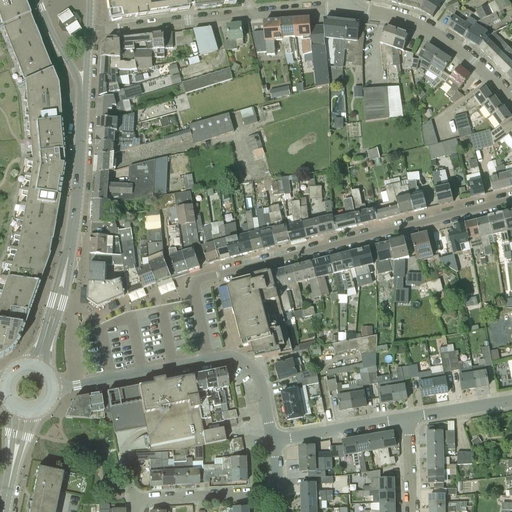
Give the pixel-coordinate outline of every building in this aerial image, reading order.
[(58,85),(24,0),(0,0),(0,73),(7,71),(16,94),(20,140),(0,142),(0,154),(6,156),(63,150),(58,85)] [(106,0),(109,21),(188,10),(188,7),(193,6),(192,0),(106,0)] [(399,0),(399,4),(421,11),(428,0),(399,0)] [(428,0),(421,11),(433,19),(443,4),(438,0),(428,0)] [(478,23),(493,15),(488,5),(475,12),(476,13),(474,14),(468,10),(456,13),(454,16),(446,27),(465,39),(478,23)] [(71,11),(60,18),(59,25),(63,31),(69,33),(80,25),(82,19),(78,12),(71,11)] [(503,18),(501,16),(499,12),(493,15),(478,23),(465,39),(479,49),(492,36),(491,35),(488,33),(483,30),(494,26),(493,23),(503,18)] [(309,26),(310,26),(309,18),(294,20),(296,38),(303,37),(304,40),(301,40),(303,56),(304,56),(306,55),(309,55),(311,54),(311,48),(309,26)] [(283,42),(285,56),(291,55),(292,55),(291,46),(290,38),(296,38),(294,20),(281,21),(282,42),(283,42)] [(346,43),(348,23),(324,20),(324,26),(324,39),(334,40),(333,47),(336,47),(334,68),(343,69),(345,50),(346,43)] [(274,42),(282,42),(281,21),(265,22),(265,32),(252,33),(257,53),(266,53),(267,56),(275,55),(274,42)] [(346,43),(345,50),(349,50),(347,64),(352,64),(352,67),(363,67),(362,55),(365,34),(359,33),(360,24),(348,23),(346,43)] [(226,50),(233,50),(238,49),(237,41),(244,40),(242,24),(228,26),(229,40),(224,41),(226,50)] [(309,26),(311,48),(325,46),(325,41),(324,39),(324,26),(310,26),(309,26)] [(391,49),(397,31),(386,27),(380,44),(385,46),(387,65),(393,65),(391,49)] [(201,55),(218,50),(212,28),(194,30),(201,55)] [(391,49),(393,65),(393,67),(397,67),(400,67),(400,70),(398,51),(403,52),(409,35),(397,31),(391,49)] [(152,50),(153,57),(164,57),(165,49),(173,48),(172,32),(153,34),(154,49),(152,50)] [(495,63),(510,50),(504,43),(504,42),(494,32),(492,36),(479,49),(494,63),(495,63)] [(135,50),(152,50),(154,49),(153,34),(123,38),(124,46),(124,51),(135,50)] [(124,51),(124,46),(121,46),(120,38),(108,40),(103,45),(102,57),(111,56),(111,70),(128,71),(131,71),(153,67),(152,57),(153,57),(152,50),(135,50),(124,51)] [(427,71),(439,53),(427,45),(418,59),(422,61),(419,66),(427,71)] [(325,51),(325,46),(311,48),(311,54),(314,72),(316,88),(316,89),(328,86),(329,86),(325,51)] [(508,77),(511,73),(511,47),(510,50),(495,63),(508,77)] [(410,70),(413,59),(414,54),(407,53),(403,69),(410,70)] [(445,84),(451,77),(444,72),(451,61),(439,53),(427,71),(427,72),(437,79),(430,85),(434,90),(442,81),(445,84)] [(129,76),(128,71),(111,70),(111,56),(102,57),(101,68),(101,76),(107,76),(107,83),(118,84),(117,78),(129,76)] [(413,59),(410,70),(416,71),(418,61),(413,59)] [(176,64),(167,67),(170,76),(179,73),(176,64)] [(451,77),(445,84),(451,89),(447,94),(451,98),(449,101),(454,104),(464,97),(458,91),(460,88),(470,76),(459,67),(451,77)] [(220,71),(223,82),(233,79),(230,68),(220,71)] [(214,85),(223,82),(220,71),(210,74),(214,85)] [(204,88),(214,85),(210,74),(201,77),(204,88)] [(179,75),(170,77),(172,85),(181,83),(179,75)] [(101,76),(100,96),(100,99),(115,96),(115,99),(126,97),(127,101),(133,99),(130,88),(124,90),(120,91),(118,84),(107,83),(107,76),(101,76)] [(195,91),(204,88),(201,77),(191,80),(195,91)] [(150,82),(151,87),(143,89),(144,91),(164,86),(162,79),(150,82)] [(185,94),(195,91),(191,80),(182,82),(185,94)] [(282,98),(290,96),(288,87),(280,89),(282,98)] [(365,122),(389,119),(387,88),(363,89),(365,122)] [(493,99),(493,98),(485,88),(473,97),(482,109),(483,108),(483,107),(493,99)] [(416,94),(420,98),(425,94),(421,90),(416,94)] [(100,99),(99,115),(108,114),(125,112),(123,102),(127,101),(126,97),(115,99),(115,96),(100,99)] [(503,108),(502,108),(495,97),(493,98),(493,99),(483,107),(483,108),(491,118),(492,117),(503,108)] [(261,114),(262,115),(280,110),(279,104),(261,109),(263,113),(261,114)] [(253,108),(255,117),(262,115),(261,114),(259,106),(253,108)] [(492,140),(503,131),(501,128),(511,119),(511,118),(504,107),(502,108),(503,108),(492,117),(499,126),(490,133),(492,140)] [(155,109),(156,117),(165,116),(164,108),(155,109)] [(152,110),(143,112),(145,122),(154,119),(152,110)] [(97,133),(115,132),(118,133),(118,129),(134,130),(134,115),(118,117),(118,119),(108,119),(108,114),(99,115),(99,119),(98,119),(97,133)] [(454,117),(456,124),(468,121),(466,114),(454,117)] [(194,146),(234,133),(229,115),(188,126),(182,128),(183,133),(164,139),(166,146),(192,138),(194,146)] [(423,133),(435,130),(432,120),(423,127),(423,133)] [(458,131),(470,128),(468,121),(456,124),(458,131)] [(470,128),(458,131),(460,138),(470,136),(472,135),(470,128)] [(424,140),(437,137),(435,130),(423,133),(424,140)] [(492,140),(490,133),(490,131),(472,135),(470,136),(474,151),(493,146),(492,140)] [(507,136),(503,131),(492,140),(493,146),(502,139),(507,136)] [(134,140),(136,140),(135,134),(128,133),(123,133),(122,139),(115,139),(115,132),(97,133),(97,144),(115,144),(116,143),(133,143),(134,140)] [(258,134),(247,138),(252,152),(267,147),(263,137),(259,138),(258,134)] [(425,148),(429,147),(439,144),(437,137),(424,140),(425,148)] [(442,143),(446,157),(460,152),(456,139),(442,143)] [(140,140),(136,140),(134,140),(133,143),(116,143),(115,144),(97,144),(96,156),(106,156),(114,154),(114,155),(122,152),(140,146),(140,140)] [(438,159),(446,157),(442,143),(439,144),(429,147),(430,161),(438,159)] [(380,159),(377,149),(367,151),(370,161),(380,159)] [(0,359),(2,359),(3,358),(6,357),(8,356),(9,354),(11,352),(13,351),(14,349),(16,347),(17,345),(19,341),(49,256),(65,166),(64,166),(63,152),(64,152),(63,150),(6,156),(0,154),(0,359)] [(114,155),(114,154),(106,156),(96,156),(95,177),(110,173),(111,173),(111,171),(113,171),(114,155)] [(166,196),(168,158),(155,161),(153,195),(166,196)] [(119,204),(153,198),(153,195),(155,161),(129,168),(128,186),(109,184),(110,173),(95,177),(93,203),(112,202),(112,201),(117,199),(119,204)] [(504,165),(503,166),(497,168),(495,168),(497,177),(490,178),(493,192),(510,188),(507,175),(504,165)] [(481,179),(478,168),(470,170),(473,181),(467,183),(471,198),(485,194),(481,179)] [(452,202),(446,170),(432,173),(438,205),(452,202)] [(186,191),(194,190),(192,176),(184,177),(186,191)] [(284,194),(284,195),(290,194),(288,178),(282,179),(284,194)] [(273,196),(284,194),(282,179),(271,180),(273,196)] [(408,185),(410,198),(413,212),(427,209),(423,193),(419,194),(418,188),(417,188),(416,181),(408,182),(407,182),(408,185)] [(413,212),(410,198),(408,185),(401,187),(400,183),(393,185),(400,215),(413,212)] [(378,221),(400,215),(393,185),(385,187),(389,203),(374,206),(375,209),(378,221)] [(378,221),(375,209),(367,211),(365,204),(362,205),(359,190),(351,191),(352,198),(351,198),(357,227),(378,221)] [(196,226),(194,218),(190,193),(174,195),(176,208),(183,253),(182,253),(188,272),(200,268),(193,250),(194,249),(193,245),(198,244),(197,234),(196,226)] [(336,231),(357,227),(351,198),(344,200),(346,216),(343,217),(334,219),(336,231)] [(112,205),(119,204),(117,199),(112,201),(112,202),(93,203),(92,221),(111,221),(112,205)] [(322,227),(320,219),(308,222),(306,201),(300,201),(300,202),(302,224),(306,239),(318,236),(316,229),(322,227)] [(336,231),(334,219),(331,201),(325,202),(326,218),(320,219),(322,227),(316,229),(318,236),(335,232),(336,231)] [(291,243),(306,239),(302,224),(300,202),(291,203),(292,216),(287,217),(289,227),(287,228),(291,243)] [(276,247),(277,247),(291,243),(287,228),(286,225),(283,226),(280,212),(278,205),(271,207),(271,208),(272,214),(269,214),(272,228),(276,247)] [(183,253),(176,208),(171,209),(172,218),(171,218),(172,227),(167,228),(171,257),(170,258),(176,276),(188,272),(182,253),(183,253)] [(263,250),(276,247),(272,228),(269,214),(269,209),(263,210),(257,211),(258,218),(260,232),(263,250)] [(164,261),(162,227),(160,211),(156,212),(147,213),(144,213),(145,229),(149,263),(156,284),(171,278),(164,261)] [(511,211),(502,214),(507,231),(510,251),(511,258),(511,265),(511,211)] [(263,250),(260,232),(258,218),(253,219),(252,212),(246,212),(247,225),(248,235),(253,253),(263,250)] [(505,259),(511,258),(510,251),(507,231),(502,214),(489,218),(493,235),(493,236),(501,234),(501,235),(500,235),(505,259)] [(494,243),(493,236),(493,235),(489,218),(477,221),(480,237),(483,247),(485,256),(492,255),(490,246),(489,244),(494,243)] [(111,221),(92,221),(91,236),(119,237),(115,220),(111,221)] [(470,250),(483,247),(480,237),(477,221),(465,224),(468,239),(467,239),(468,244),(469,244),(470,250)] [(142,290),(136,271),(134,249),(133,241),(130,222),(129,222),(125,223),(124,223),(125,230),(118,231),(119,237),(122,256),(123,266),(124,273),(125,273),(126,282),(125,282),(128,295),(142,290)] [(241,256),(237,237),(235,224),(224,226),(226,240),(231,258),(241,256)] [(461,246),(468,244),(467,239),(468,239),(465,224),(453,227),(454,231),(448,233),(452,247),(450,247),(453,257),(455,256),(455,255),(461,254),(463,254),(461,246)] [(241,256),(253,253),(248,235),(247,225),(241,226),(242,231),(243,236),(237,237),(241,256)] [(218,262),(231,258),(226,240),(224,226),(219,228),(220,235),(212,237),(214,243),(218,262)] [(214,243),(212,237),(212,233),(211,227),(203,229),(207,246),(202,248),(208,266),(219,262),(218,262),(214,243)] [(417,262),(434,258),(428,234),(411,238),(417,262)] [(122,256),(119,237),(91,236),(90,255),(111,256),(122,256)] [(393,278),(393,286),(393,303),(408,304),(408,289),(403,289),(403,271),(405,271),(405,260),(410,259),(405,240),(389,243),(393,260),(394,263),(393,278)] [(142,290),(156,284),(149,263),(147,241),(140,242),(142,269),(136,271),(142,290)] [(393,260),(389,243),(375,246),(377,255),(375,256),(376,264),(376,283),(381,283),(381,276),(384,275),(385,277),(388,276),(385,262),(393,260)] [(351,254),(355,270),(357,278),(370,275),(368,267),(373,266),(369,249),(351,254)] [(350,271),(355,270),(351,254),(342,256),(344,264),(342,265),(344,272),(344,273),(348,290),(354,289),(350,271)] [(108,284),(109,265),(123,266),(122,256),(111,256),(90,255),(90,264),(89,283),(108,284)] [(340,274),(344,273),(344,272),(342,265),(344,264),(342,256),(330,259),(334,275),(337,289),(337,293),(338,296),(344,296),(344,287),(343,288),(340,274)] [(324,278),(334,275),(330,259),(312,263),(321,298),(329,296),(324,278)] [(314,300),(321,298),(312,263),(293,268),(297,285),(298,284),(309,282),(314,300)] [(303,305),(298,284),(297,285),(293,268),(284,270),(288,287),(290,290),(290,291),(293,290),(298,309),(302,308),(302,305),(303,305)] [(287,291),(290,290),(288,287),(284,270),(272,273),(277,290),(283,312),(291,310),(287,291)] [(292,351),(292,348),(283,312),(277,290),(272,273),(263,276),(264,281),(259,283),(259,281),(253,282),(252,279),(229,285),(229,284),(227,285),(244,349),(245,349),(245,348),(252,346),(256,361),(292,351)] [(425,287),(426,275),(410,274),(409,287),(425,287)] [(444,298),(443,292),(440,279),(426,283),(430,295),(434,295),(435,300),(444,298)] [(108,284),(89,283),(89,300),(99,307),(120,298),(121,298),(124,296),(123,283),(114,284),(108,284)] [(303,319),(316,316),(314,308),(302,311),(303,319)] [(362,339),(374,337),(373,327),(361,327),(362,339)] [(355,340),(355,335),(355,333),(346,333),(346,342),(355,340)] [(361,339),(357,340),(358,350),(360,357),(361,356),(376,353),(376,352),(377,347),(377,336),(374,337),(362,339),(361,339)] [(358,350),(357,340),(355,340),(346,342),(333,345),(335,355),(358,350)] [(472,368),(475,389),(488,386),(485,371),(486,371),(485,366),(492,365),(490,352),(489,347),(482,348),(483,353),(484,360),(478,360),(479,367),(472,368)] [(314,356),(321,354),(320,348),(312,349),(314,356)] [(475,389),(472,368),(471,362),(463,363),(458,364),(456,352),(453,352),(448,353),(452,372),(459,370),(463,391),(475,389)] [(376,353),(361,356),(363,370),(367,369),(375,368),(376,368),(376,353)] [(452,372),(448,353),(440,354),(441,360),(442,366),(443,373),(444,373),(452,372)] [(301,381),(316,377),(315,370),(302,374),(301,367),(296,369),(294,362),(293,362),(293,361),(276,366),(280,381),(297,376),(300,376),(301,381)] [(435,395),(431,375),(431,372),(418,374),(417,366),(409,367),(411,379),(418,378),(422,398),(435,395)] [(403,380),(411,379),(409,367),(397,369),(398,381),(390,382),(394,403),(406,401),(403,380)] [(367,374),(369,386),(378,384),(381,405),(394,403),(390,382),(382,384),(381,377),(377,378),(375,368),(367,369),(367,374)] [(221,414),(223,422),(236,419),(235,411),(227,412),(223,392),(222,389),(228,388),(224,370),(213,373),(220,406),(221,414)] [(213,407),(220,406),(213,373),(202,375),(207,403),(212,402),(213,407)] [(444,378),(444,373),(443,373),(431,375),(435,395),(447,393),(444,378)] [(363,387),(369,386),(367,374),(360,375),(361,381),(356,381),(357,386),(349,387),(349,389),(351,395),(353,409),(366,407),(363,392),(363,387)] [(210,418),(207,403),(202,375),(192,377),(199,409),(201,420),(210,418)] [(229,440),(224,441),(222,429),(203,433),(200,420),(201,420),(192,377),(181,379),(181,378),(163,381),(163,382),(137,387),(106,393),(112,423),(114,433),(146,428),(149,447),(147,447),(147,450),(150,450),(150,452),(179,451),(225,442),(228,441),(230,441),(229,440)] [(284,406),(302,402),(308,401),(305,386),(318,383),(316,377),(301,381),(296,383),(298,390),(281,393),(284,406)] [(351,395),(349,389),(342,390),(341,384),(336,385),(335,380),(327,382),(329,393),(337,391),(338,396),(340,412),(353,409),(351,395)] [(100,394),(84,397),(88,420),(100,419),(104,418),(100,394)] [(64,419),(88,420),(84,397),(73,400),(64,419)] [(317,416),(324,415),(322,399),(315,400),(317,416)] [(302,402),(284,406),(287,421),(306,418),(302,402)] [(448,445),(455,445),(454,432),(427,432),(428,445),(444,445),(448,445)] [(380,435),(386,466),(395,464),(394,458),(389,458),(388,449),(395,448),(393,433),(380,435)] [(380,467),(386,466),(380,435),(368,437),(370,453),(378,452),(380,467)] [(363,454),(370,453),(368,437),(355,440),(360,470),(361,474),(366,473),(363,454)] [(478,437),(471,441),(475,447),(482,443),(478,437)] [(230,441),(228,441),(231,453),(243,451),(240,439),(230,441)] [(359,470),(360,470),(355,440),(343,442),(343,446),(337,447),(339,458),(341,458),(346,458),(346,457),(353,455),(355,471),(359,470)] [(428,458),(444,458),(444,445),(428,445),(428,458)] [(194,448),(194,462),(203,462),(202,446),(194,448)] [(339,458),(337,447),(330,447),(330,453),(327,453),(314,454),(314,447),(299,447),(300,460),(332,458),(339,458)] [(174,487),(173,466),(167,466),(167,453),(160,454),(162,487),(174,487)] [(149,488),(162,487),(160,454),(147,454),(148,461),(150,461),(150,466),(148,466),(149,488)] [(449,470),(456,470),(456,465),(449,465),(449,457),(444,458),(428,458),(429,471),(444,470),(449,470)] [(199,486),(198,470),(192,470),(192,458),(185,459),(185,463),(186,486),(199,486)] [(202,472),(245,470),(245,458),(221,459),(222,466),(203,467),(202,467),(202,470),(202,472)] [(332,458),(300,460),(300,473),(316,472),(316,465),(332,464),(332,458)] [(186,486),(185,463),(173,463),(173,466),(174,487),(186,486)] [(62,474),(38,469),(31,504),(55,510),(62,474)] [(245,470),(202,472),(202,484),(209,484),(209,479),(217,479),(217,477),(226,476),(227,484),(245,483),(245,470)] [(445,483),(444,476),(444,470),(429,471),(429,483),(445,483)] [(373,492),(394,491),(394,479),(373,479),(373,492)] [(301,497),(332,496),(332,491),(316,492),(316,484),(301,485),(301,497)] [(379,504),(394,503),(394,491),(373,492),(363,492),(363,497),(379,497),(379,504)] [(464,508),(464,502),(445,503),(445,495),(429,496),(429,509),(461,508),(464,508)] [(302,510),(317,510),(317,509),(321,509),(321,502),(332,502),(332,496),(301,497),(302,510)] [(363,511),(394,511),(394,503),(379,504),(379,511),(363,511)]
